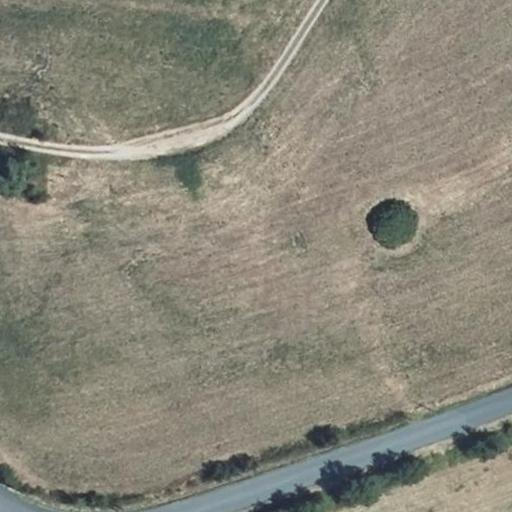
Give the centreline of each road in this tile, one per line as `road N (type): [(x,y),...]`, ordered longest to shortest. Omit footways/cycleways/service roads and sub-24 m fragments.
road 1 (track): [(330,0),(270,91),(219,142),(165,159),(0,137)]
road 2 (tertiary): [(511,401),(188,511)]
